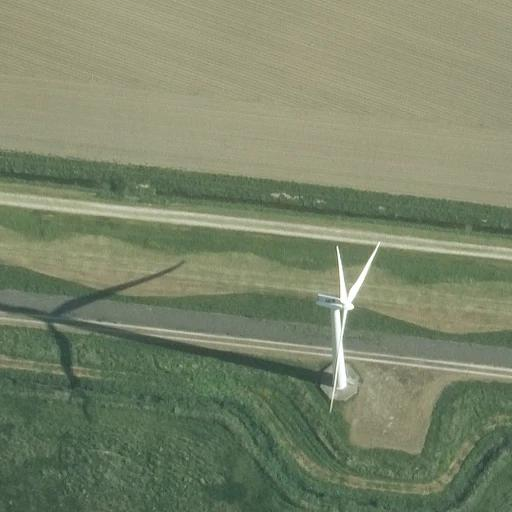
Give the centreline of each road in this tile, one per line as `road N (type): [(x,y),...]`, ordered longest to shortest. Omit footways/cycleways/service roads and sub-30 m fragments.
road 1 (track): [(0,300),(511,358)]
road 2 (track): [(511,254),(0,198)]
